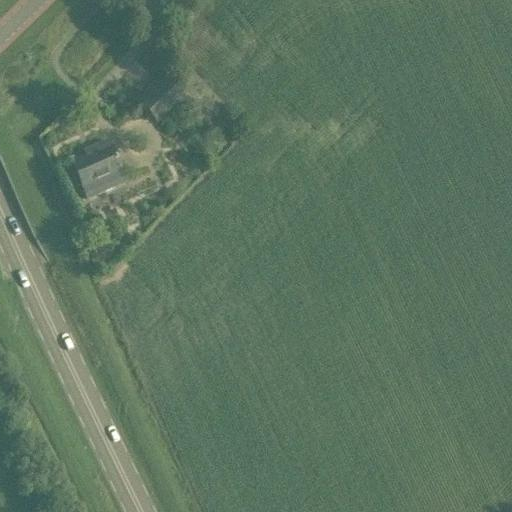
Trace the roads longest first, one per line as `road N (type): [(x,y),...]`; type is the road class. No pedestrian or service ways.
road 1 (primary): [(139,511),(0,216)]
road 2 (unclassified): [(89,103),(185,0)]
